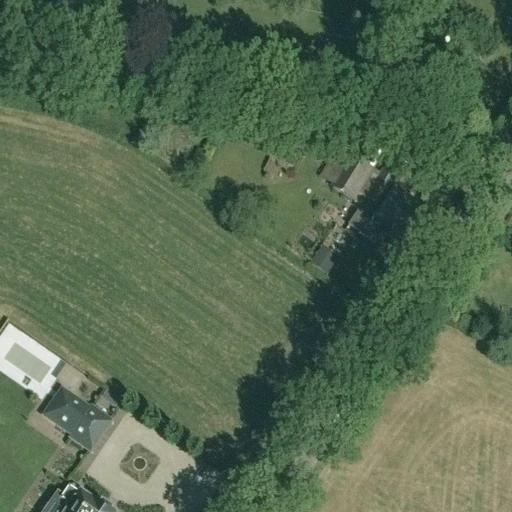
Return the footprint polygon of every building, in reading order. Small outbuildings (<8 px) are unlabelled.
[(76,21),(80,0),(56,0),(53,16),(76,21)] [(137,24),(141,0),(99,0),(98,6),(116,10),(114,19),(127,22),(137,24)] [(464,70),(478,53),(463,41),(449,57),(464,70)] [(373,172),(350,158),(353,152),(340,149),(332,160),(328,166),(319,180),(333,188),(332,190),(354,203),(358,196),(382,211),(373,226),(357,214),(348,227),(368,242),(377,228),(410,252),(421,238),(434,219),(392,190),(406,167),(392,158),(380,179),(371,174),(373,172)] [(70,440),(89,454),(111,423),(91,409),(89,412),(62,392),(43,419),(71,438),(70,440)] [(102,402),(112,408),(117,401),(107,394),(102,402)] [(69,490),(60,502),(70,509),(67,511),(107,511),(98,505),(97,506),(80,494),(78,496),(69,490)]
